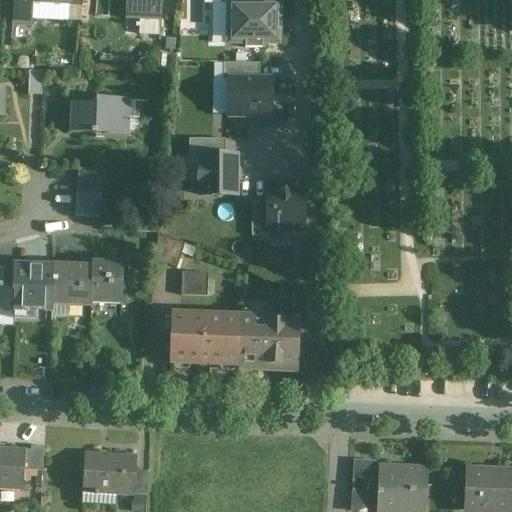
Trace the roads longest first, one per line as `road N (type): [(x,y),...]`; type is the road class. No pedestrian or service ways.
road 1 (residential): [(0,394),(340,415)]
road 2 (residential): [(340,415),(511,417)]
road 3 (residential): [(303,154),(300,0)]
